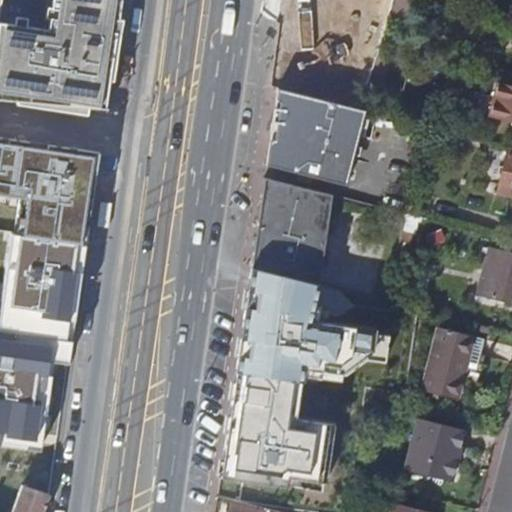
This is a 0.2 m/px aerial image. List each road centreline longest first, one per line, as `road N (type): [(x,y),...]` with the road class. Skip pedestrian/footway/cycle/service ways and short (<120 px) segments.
road 1 (primary): [(158,511),(230,0)]
road 2 (primary): [(158,134),(106,511)]
road 3 (residential): [(158,134),(0,110)]
road 4 (primary): [(175,0),(158,134)]
